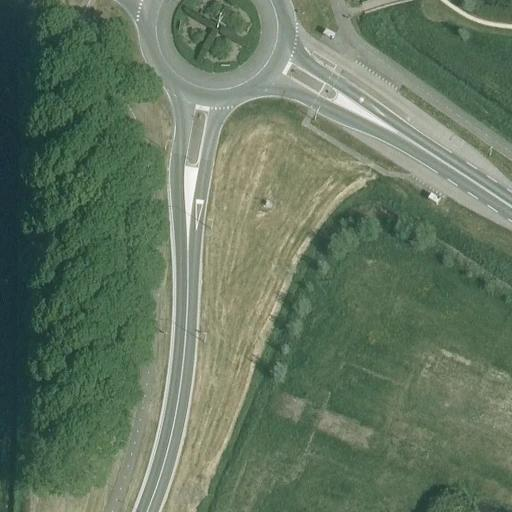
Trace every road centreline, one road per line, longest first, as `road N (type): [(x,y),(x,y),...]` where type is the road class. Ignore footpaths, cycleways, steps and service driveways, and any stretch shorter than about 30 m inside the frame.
road 1 (tertiary): [(144,511),(170,452),(187,204)]
road 2 (primary): [(511,208),(360,113)]
